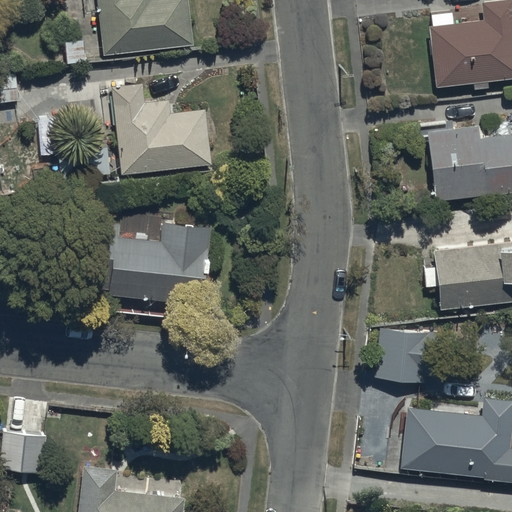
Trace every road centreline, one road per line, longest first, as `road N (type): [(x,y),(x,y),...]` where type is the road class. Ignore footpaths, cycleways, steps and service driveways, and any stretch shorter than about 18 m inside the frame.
road 1 (residential): [(303,0),(325,239),(311,387)]
road 2 (residential): [(0,352),(311,387)]
road 3 (residential): [(311,387),(295,511)]
